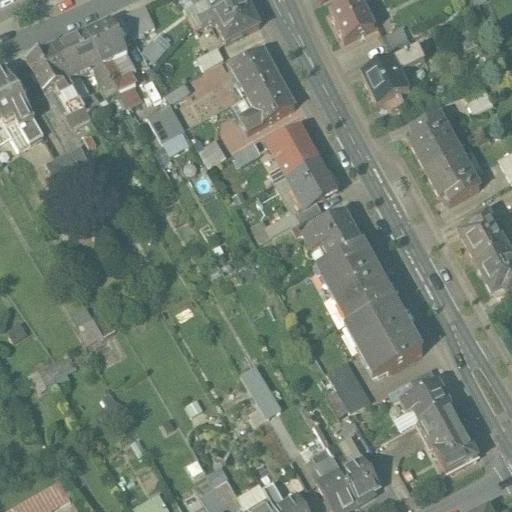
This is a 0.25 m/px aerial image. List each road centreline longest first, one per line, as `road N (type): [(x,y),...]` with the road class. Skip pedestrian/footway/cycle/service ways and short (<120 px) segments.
road 1 (tertiary): [(511,431),(277,0)]
road 2 (residential): [(125,0),(0,59)]
